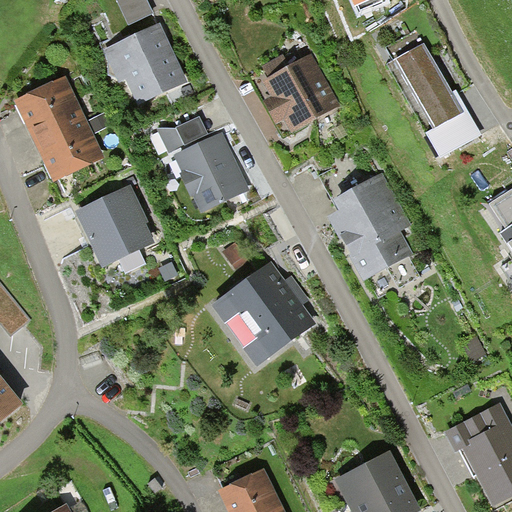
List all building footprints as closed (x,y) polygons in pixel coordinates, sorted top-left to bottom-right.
[(147,0),(117,0),(129,25),(154,14),(147,0)] [(171,45),(160,22),(104,49),(120,82),(125,79),(138,105),(188,81),(171,45)] [(424,44),(394,61),(434,130),(464,113),(458,103),(453,93),(424,44)] [(342,105),(312,54),(290,67),(269,79),(263,83),(272,98),(264,103),(277,126),(285,121),(292,134),(342,105)] [(263,68),(269,79),(290,67),(283,56),(263,68)] [(25,122),(34,143),(86,119),(67,77),(15,101),(25,122)] [(457,91),(453,93),(458,103),(464,113),(434,130),(427,135),(441,159),(482,136),(457,91)] [(208,133),(198,115),(177,127),(157,128),(170,153),(208,133)] [(86,119),(34,143),(41,158),(53,183),(105,159),(86,119)] [(251,189),(222,131),(206,139),(174,155),(183,172),(181,173),(191,196),(194,195),(203,213),(251,189)] [(413,222),(384,171),(334,199),(341,212),(331,218),(340,234),(365,278),(416,250),(403,228),(413,222)] [(131,186),(75,213),(89,241),(103,270),(156,245),(147,224),(150,224),(146,216),(131,186)] [(506,230),(511,226),(511,191),(490,206),(506,230)] [(511,226),(506,230),(500,235),(511,252),(511,226)] [(172,262),(159,268),(165,280),(178,274),(172,262)] [(285,281),(271,263),(212,306),(258,368),(317,325),(303,307),(310,302),(300,287),(292,276),(285,281)] [(32,321),(0,282),(0,323),(11,337),(32,321)] [(477,336),(463,344),(473,363),(487,356),(477,336)] [(0,378),(0,425),(23,406),(0,378)] [(511,425),(500,404),(445,433),(456,454),(463,450),(494,508),(511,498),(511,425)] [(390,451),(334,480),(351,511),(417,511),(421,510),(390,451)] [(285,511),(264,469),(219,492),(228,511),(285,511)]
